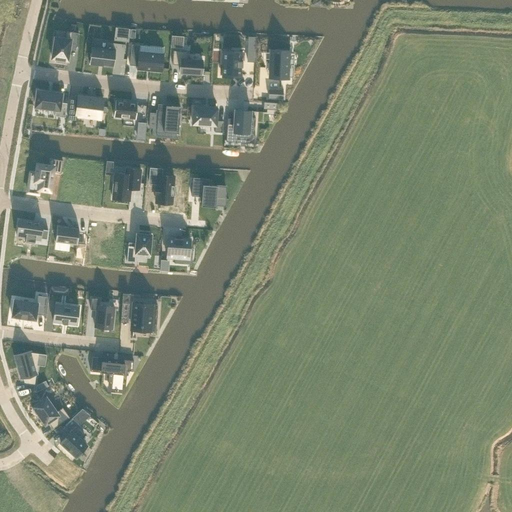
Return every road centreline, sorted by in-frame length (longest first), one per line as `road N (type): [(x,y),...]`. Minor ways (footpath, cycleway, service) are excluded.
road 1 (residential): [(19,72),(247,94)]
road 2 (residential): [(0,202),(180,222)]
